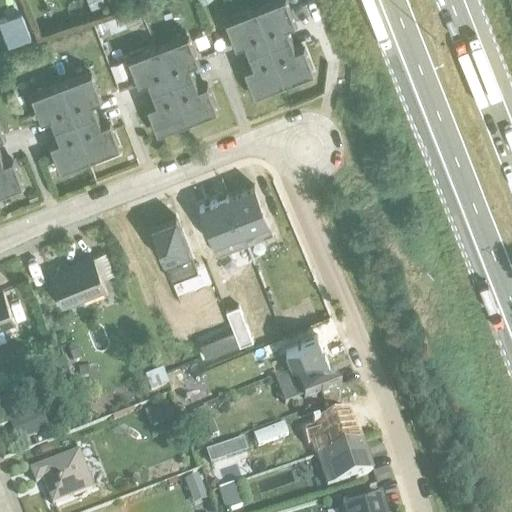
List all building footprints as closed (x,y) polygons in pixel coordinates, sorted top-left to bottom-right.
[(287,0),(242,0),(223,8),(235,35),(236,35),(238,40),(245,57),(239,59),(250,85),(312,59),(301,33),(294,36),(284,14),(292,11),(287,0)] [(185,22),(128,47),(139,74),(140,73),(143,79),(150,95),(143,98),(154,124),(216,98),(205,72),(198,75),(189,53),(196,50),(185,22)] [(87,61),(30,86),(42,113),(43,112),(45,117),(52,134),(46,137),(57,163),(119,136),(108,111),(101,114),(91,92),(99,88),(87,61)] [(0,115),(0,180),(23,171),(12,145),(5,148),(0,136),(0,124),(3,123),(0,115)] [(230,189),(243,221),(269,211),(255,178),(230,189)] [(176,209),(150,218),(163,256),(189,246),(176,209)] [(39,251),(29,253),(34,276),(44,274),(39,251)] [(46,272),(58,302),(105,283),(93,253),(46,272)] [(0,286),(0,322),(15,316),(3,285),(0,286)] [(227,300),(239,336),(253,331),(240,295),(227,300)] [(286,339),(298,367),(325,355),(313,327),(286,339)] [(329,360),(274,383),(285,413),(341,390),(329,360)] [(164,372),(146,377),(151,393),(169,388),(164,372)] [(36,399),(9,413),(26,445),(53,430),(36,399)] [(165,412),(150,420),(155,432),(171,424),(165,412)] [(213,413),(192,413),(192,438),(213,438),(213,413)] [(361,446),(316,462),(327,492),(372,477),(361,446)] [(81,453),(29,472),(35,487),(40,485),(49,510),(95,493),(81,453)] [(189,505),(205,503),(202,479),(186,481),(189,505)] [(220,494),(225,511),(237,511),(241,511),(234,489),(220,494)] [(381,505),(382,511),(385,511),(382,501),(366,505),(367,509),(381,505)]
